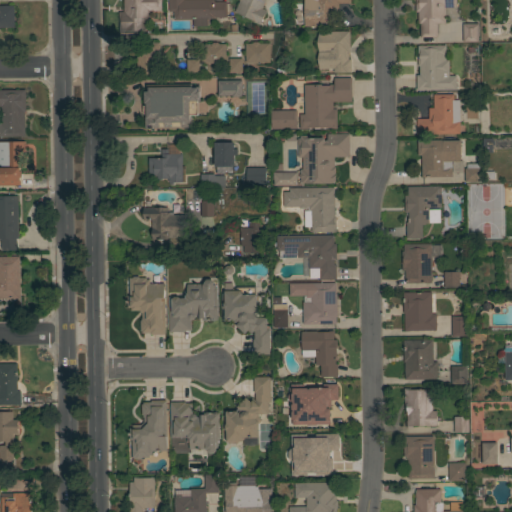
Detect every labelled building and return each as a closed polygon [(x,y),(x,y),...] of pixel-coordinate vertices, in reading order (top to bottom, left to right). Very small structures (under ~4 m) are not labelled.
[(161,0),(161,10),(148,10),(149,18),(145,19),(145,31),(118,31),(118,11),(123,11),(123,0),(161,0)] [(173,10),(168,10),(168,0),(213,0),(213,1),(226,1),(227,17),(215,17),(215,18),(207,18),(207,21),(206,23),(205,24),(203,25),(201,25),(198,25),(195,24),(193,23),(192,21),(192,19),(174,19),(173,10)] [(240,0),(264,0),(261,7),(266,10),(259,24),(234,11),(240,0)] [(307,0),(350,0),(350,2),(338,3),(338,11),(332,11),(332,27),(313,27),(313,25),(307,26),(307,0)] [(445,7),(445,22),(437,23),(437,36),(418,36),(418,11),(415,11),(415,0),(456,0),(456,6),(445,7)] [(0,5),(14,5),(14,26),(0,26),(0,5)] [(477,23),(478,40),(463,41),(462,23),(477,23)] [(349,30),(349,45),(348,45),(348,58),(351,58),(351,71),(333,72),(333,68),(319,69),(318,31),(349,30)] [(245,43),(251,43),(253,41),(257,41),(259,43),(269,43),(270,62),(258,62),(258,63),(254,63),(254,62),(245,62),(245,43)] [(140,53),(139,45),(147,45),(147,42),(159,42),(159,54),(155,54),(155,74),(137,75),(136,53),(140,53)] [(211,43),(213,42),(217,42),(219,43),(225,43),(225,63),(201,63),(201,44),(211,43)] [(445,44),(446,59),(448,59),(449,75),(456,75),(456,89),(416,90),(416,74),(419,74),(419,66),(418,66),(417,45),(445,44)] [(198,58),(199,72),(187,72),(186,59),(198,58)] [(242,58),(242,72),(229,72),(229,58),(242,58)] [(320,84),(320,85),(328,85),(328,84),(332,84),(332,77),(350,77),(350,101),(331,102),(331,109),(335,109),(335,128),(329,128),(329,127),(306,128),(298,129),(298,114),(303,114),(302,84),(320,84)] [(241,79),(241,94),(240,94),(240,96),(231,96),(231,94),(217,95),(217,80),(241,79)] [(191,83),(191,86),(199,86),(199,101),(196,101),(196,115),(190,115),(190,126),(144,127),(144,116),(145,116),(145,114),(142,114),(142,105),(145,105),(145,102),(144,102),(144,100),(142,100),(142,94),(143,94),(143,91),(145,91),(145,84),(191,83)] [(0,89),(25,89),(25,110),(24,110),(24,136),(0,136),(0,121),(1,121),(1,106),(0,106),(0,89)] [(459,133),(431,133),(431,135),(417,135),(416,118),(428,118),(428,111),(433,111),(433,94),(453,94),(453,99),(459,99),(459,133)] [(296,110),(296,128),(271,128),(271,110),(296,110)] [(349,156),(334,156),(334,166),(335,166),(335,181),(334,181),(334,183),(299,183),(299,179),(300,179),(300,178),(299,177),(299,174),(300,173),(300,169),(302,169),(301,157),(297,157),(297,138),(300,138),(300,135),(308,135),(308,137),(324,137),(324,139),(327,139),(327,133),(349,133),(349,156)] [(492,152),(483,152),(482,138),(492,138),(492,152)] [(444,139),(444,140),(460,140),(460,160),(451,161),(452,176),(421,176),(421,155),(417,155),(417,140),(444,139)] [(19,170),(20,170),(20,177),(19,177),(19,184),(0,184),(0,141),(24,141),(24,150),(20,150),(21,158),(25,158),(25,167),(19,167),(19,170)] [(233,142),(233,148),(237,148),(237,154),(234,154),(234,166),(214,166),(214,142),(233,142)] [(173,181),(173,184),(169,184),(169,182),(168,182),(168,179),(148,179),(148,157),(161,157),(160,149),(168,148),(168,153),(182,153),(182,181),(173,181)] [(464,167),(466,167),(466,163),(479,163),(479,181),(464,181),(464,167)] [(265,184),(246,184),(246,167),(265,167),(265,184)] [(296,172),(296,179),(296,185),(273,185),(273,179),(273,172),(296,172)] [(214,173),(214,175),(224,175),(224,187),(200,187),(200,173),(214,173)] [(440,185),(440,206),(428,206),(429,223),(422,223),(422,238),(406,238),(405,222),(407,222),(407,212),(405,212),(404,195),(407,195),(407,186),(440,185)] [(333,187),(334,216),(336,216),(336,231),(311,232),(311,226),(304,226),(304,208),(299,208),(297,206),(283,206),(283,191),(289,191),(289,188),(333,187)] [(207,199),(199,199),(199,196),(197,196),(197,192),(199,192),(199,190),(207,190),(207,199)] [(18,238),(16,238),(18,249),(2,252),(0,239),(0,195),(17,195),(18,238)] [(200,200),(212,200),(212,216),(200,216),(200,200)] [(184,214),(185,237),(168,238),(168,239),(151,239),(151,220),(143,220),(143,207),(167,207),(167,212),(173,212),(173,214),(184,214)] [(260,252),(243,252),(243,245),(240,245),(240,231),(239,231),(239,226),(248,225),(248,222),(259,221),(260,252)] [(333,235),(333,243),(335,243),(336,257),(334,257),(334,265),(335,265),(336,279),(317,279),(317,277),(309,277),(308,257),(279,257),(279,250),(276,250),(276,235),(333,235)] [(430,245),(441,244),(441,257),(430,257),(431,282),(405,283),(404,269),(401,269),(401,251),(403,251),(403,243),(430,243),(430,245)] [(19,298),(0,298),(0,256),(19,256),(19,298)] [(459,271),(459,287),(443,287),(443,271),(459,271)] [(165,334),(149,334),(149,332),(141,332),(141,330),(140,330),(139,319),(142,319),(141,312),(139,312),(139,310),(130,310),(130,307),(127,307),(127,295),(129,295),(129,277),(131,277),(131,276),(139,276),(139,277),(146,277),(146,278),(149,278),(149,283),(163,283),(164,297),(165,297),(165,334)] [(184,296),(184,291),(187,291),(186,283),(204,283),(204,281),(206,279),(211,278),(214,281),(214,285),(215,284),(215,287),(216,287),(217,319),(202,320),(202,318),(197,318),(197,316),(195,317),(192,319),(191,319),(191,330),(184,330),(184,331),(169,331),(168,296),(184,296)] [(335,282),(335,293),(336,293),(336,316),(336,323),(302,323),(302,301),(310,301),(310,297),(306,297),(306,295),(288,295),(288,282),(335,282)] [(250,333),(247,330),(244,333),(233,321),(235,319),(222,320),(222,308),(221,307),(221,302),(222,301),(222,293),(224,293),(224,290),(240,290),(242,293),(242,294),(256,293),(256,309),(259,311),(255,315),(257,317),(266,317),(266,329),(269,329),(269,353),(252,353),(252,339),(253,339),(253,330),(250,333)] [(404,313),(403,313),(402,292),(431,291),(431,313),(436,313),(436,330),(404,330),(404,313)] [(287,326),(273,327),(272,309),(287,309),(287,326)] [(466,315),(466,335),(451,336),(451,316),(466,315)] [(333,330),(333,339),(336,339),(337,355),(335,355),(335,364),(337,364),(337,376),(320,376),(320,364),(315,364),(315,356),(301,356),(301,331),(333,330)] [(404,361),(403,361),(403,340),(432,339),(432,361),(437,361),(437,378),(404,379),(404,361)] [(511,380),(511,352),(499,353),(499,381),(511,380)] [(0,363),(16,363),(17,390),(20,390),(20,404),(0,404),(0,363)] [(466,365),(467,384),(450,384),(450,365),(466,365)] [(236,407),(245,397),(249,400),(252,397),(255,400),(255,392),(253,392),(253,376),(269,376),(271,401),(268,401),(268,413),(258,413),(257,415),(262,419),(258,424),(258,436),(245,437),(245,438),(242,441),(239,441),(235,444),(233,442),(234,443),(228,443),(228,438),(224,438),(224,431),(223,431),(223,422),(224,422),(224,412),(225,412),(225,411),(240,410),(236,407)] [(288,391),(288,387),(290,386),(290,383),(303,383),(303,387),(322,386),(322,383),(337,383),(337,399),(330,400),(330,407),(326,407),(326,408),(329,408),(329,424),(315,424),(315,425),(306,425),(306,424),(291,424),(291,411),(292,411),(291,409),(290,409),(290,404),(292,403),(292,401),(290,401),(289,400),(287,399),(287,397),(287,395),(287,394),(288,393),(290,392),(288,391)] [(406,409),(404,409),(404,388),(432,387),(432,410),(436,410),(436,426),(425,426),(425,425),(412,425),(412,427),(406,427),(406,409)] [(166,450),(152,450),(152,455),(148,455),(148,456),(142,457),(140,458),(136,458),(134,457),(132,457),(132,439),(129,439),(129,427),(132,427),(132,424),(140,424),(143,422),(143,414),(141,414),(141,403),(143,403),(142,402),(150,402),(150,400),(166,399),(166,450)] [(170,401),(185,401),(185,403),(192,403),(192,413),(194,413),(196,415),(196,416),(198,416),(198,413),(203,413),(203,411),(216,411),(216,412),(218,412),(219,444),(216,444),(216,450),(214,453),(209,452),(207,450),(207,448),(189,449),(189,442),(187,442),(186,437),(171,437),(170,401)] [(12,419),(18,419),(18,433),(12,433),(13,461),(0,461),(0,445),(3,445),(3,442),(0,442),(0,411),(12,411),(12,419)] [(453,416),(468,416),(468,432),(453,432),(453,416)] [(331,430),(331,440),(332,440),(332,451),(337,451),(337,466),(329,467),(329,476),(301,476),(301,466),(299,466),(298,448),(292,448),(292,442),(301,442),(301,431),(331,430)] [(434,478),(408,478),(408,459),(405,459),(405,456),(404,456),(403,436),(434,436),(434,478)] [(497,463),(482,463),(481,442),(496,441),(497,463)] [(448,462),(465,462),(466,480),(448,481),(448,462)] [(205,511),(174,511),(174,496),(174,494),(181,494),(181,496),(190,495),(190,488),(204,488),(204,474),(218,474),(218,492),(205,492),(205,511)] [(129,511),(129,482),(133,482),(133,477),(154,477),(154,507),(142,507),(142,511),(129,511)] [(334,482),(334,494),(335,494),(336,499),(337,499),(337,508),(336,508),(336,511),(288,511),(288,506),(305,506),(305,497),(294,497),(294,482),(334,482)] [(224,511),(224,501),(223,485),(239,485),(240,492),(254,491),(254,488),(271,488),(271,500),(270,500),(270,511),(224,511)] [(413,511),(413,505),(415,505),(415,489),(440,488),(441,502),(442,502),(442,510),(450,510),(450,501),(461,501),(461,510),(463,510),(463,511),(413,511)] [(31,511),(1,511),(1,492),(31,492),(31,511)]
